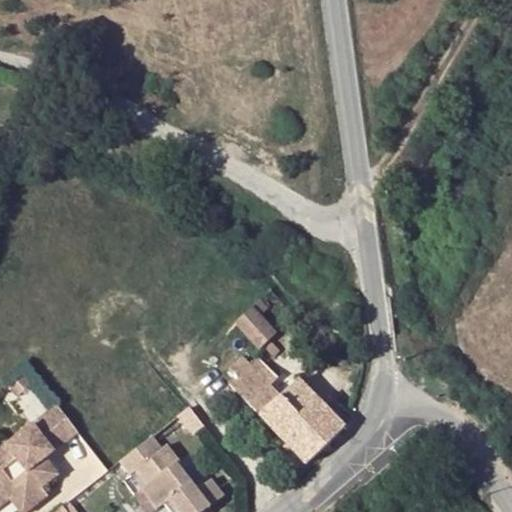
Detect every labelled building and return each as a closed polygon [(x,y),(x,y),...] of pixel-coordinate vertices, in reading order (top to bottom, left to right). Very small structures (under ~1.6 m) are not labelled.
[(260,301),(236,326),(260,351),(277,335),(259,318),(268,309),(261,301),(260,301)] [(230,386),(305,466),(344,428),(298,380),(281,397),(271,387),(278,379),(258,359),(251,367),(242,358),(230,369),(239,378),(230,386)] [(180,408),(171,416),(187,433),(196,425),(186,414),(180,408)] [(0,495),(11,486),(25,503),(41,489),(58,475),(52,470),(39,473),(45,460),(76,435),(55,410),(40,422),(36,418),(29,425),(31,430),(0,453),(0,495)] [(125,461),(149,443),(145,439),(135,446),(114,465),(117,468),(125,461)] [(164,498),(175,511),(196,511),(207,503),(215,496),(202,480),(189,491),(167,465),(171,462),(157,447),(154,449),(149,443),(125,461),(117,468),(123,476),(128,472),(142,460),(153,474),(140,486),(134,490),(151,509),(156,504),(164,498)] [(52,470),(45,460),(39,473),(52,470)] [(142,460),(128,472),(140,486),(153,474),(142,460)] [(0,508),(11,500),(19,511),(28,511),(47,496),(41,489),(25,503),(11,486),(0,495),(0,508)] [(175,511),(164,498),(156,504),(163,511),(175,511)] [(69,503),(64,508),(65,509),(67,511),(76,511),(70,505),(69,503)]
